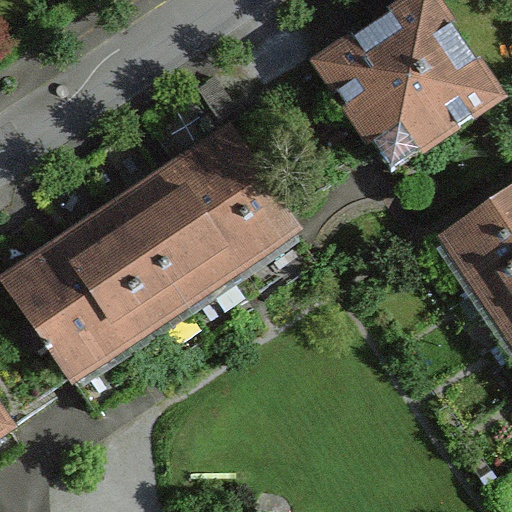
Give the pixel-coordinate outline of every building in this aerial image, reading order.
[(509,92),(444,0),(409,0),(323,60),(400,169),(509,92)] [(120,203),(190,310),(308,233),(238,125),(120,203)] [(511,193),(447,238),(480,286),(511,265),(511,193)] [(80,382),(190,310),(120,203),(9,274),(80,382)] [(511,265),(480,286),(511,332),(511,265)] [(0,405),(0,434),(13,427),(0,405)]
